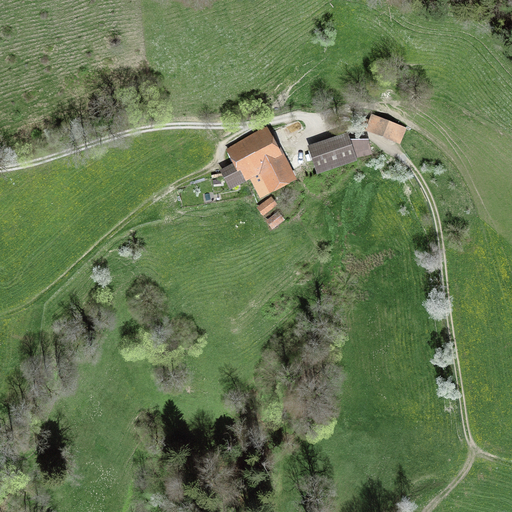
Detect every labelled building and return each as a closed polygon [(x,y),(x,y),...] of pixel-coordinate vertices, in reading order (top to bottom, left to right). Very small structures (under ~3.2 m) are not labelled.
[(362,127),(399,142),(403,130),(373,118),(372,122),(365,120),(362,127)] [(252,179),(260,194),(289,178),(264,131),(229,150),(240,171),(226,178),(232,190),(252,179)] [(353,138),(353,147),(369,148),(369,139),(353,138)] [(312,153),(318,172),(355,159),(349,140),(312,153)] [(271,200),(260,208),(264,214),(275,206),(271,200)] [(278,215),(269,221),(274,226),(282,220),(278,215)]
